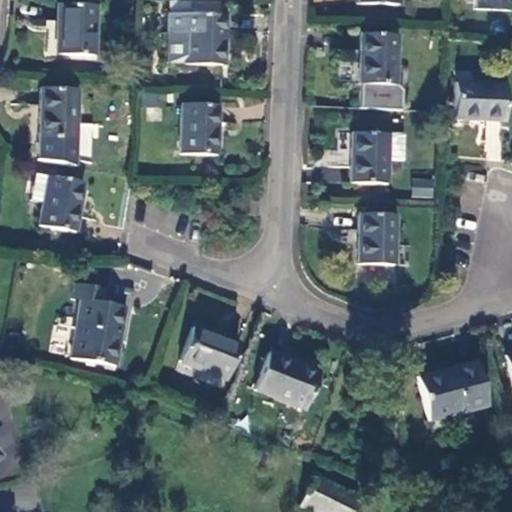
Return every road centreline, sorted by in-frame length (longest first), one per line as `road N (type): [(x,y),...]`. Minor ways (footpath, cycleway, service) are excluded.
road 1 (residential): [(288,0),(278,294)]
road 2 (residential): [(278,294),(366,329),(412,327),(482,301)]
road 3 (residential): [(140,246),(278,294)]
road 4 (residential): [(511,202),(498,196),(482,301)]
